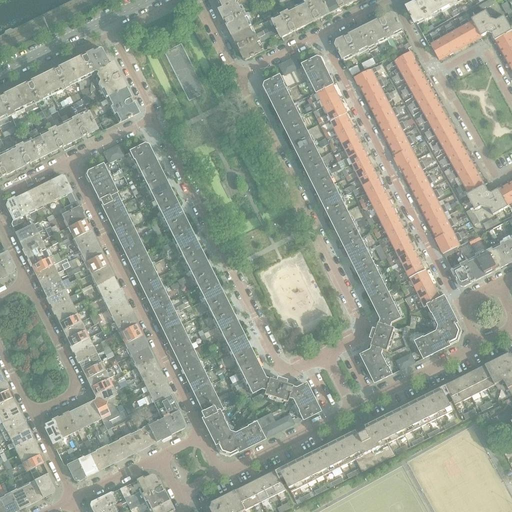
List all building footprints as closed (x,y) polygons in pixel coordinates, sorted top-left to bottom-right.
[(217,0),(222,10),(234,4),(236,5),(237,3),(239,1),(247,5),(248,4),(246,0),(217,0)] [(330,14),(322,0),(317,0),(313,2),(312,0),(305,4),(306,6),(298,10),(306,26),(330,14)] [(354,2),(353,0),(322,0),(330,14),(354,2)] [(433,17),(442,12),(434,0),(421,0),(407,7),(415,25),(417,26),(425,21),(433,17)] [(457,3),(463,0),(434,0),(442,12),(449,8),(450,10),(451,9),(452,12),(450,13),(453,18),(459,15),(457,10),(455,7),(458,5),(457,3)] [(487,9),(495,4),(493,0),(489,0),(482,5),(484,9),(486,8),(487,9)] [(511,17),(511,12),(507,3),(501,6),(506,14),(507,14),(510,19),(511,17)] [(250,27),(245,19),(248,18),(244,12),(242,11),(239,6),(236,5),(234,4),(222,10),(220,11),(232,36),(250,27)] [(306,26),(298,10),(289,14),(288,12),(280,16),(281,18),(274,22),(280,35),(282,38),(306,26)] [(511,32),(511,30),(506,21),(504,17),(496,22),(490,20),(486,12),(471,20),(472,21),(481,36),(481,37),(487,34),(488,34),(490,34),(491,35),(492,35),(495,41),(496,41),(511,33),(511,32)] [(402,32),(402,31),(403,31),(395,16),(391,15),(370,26),(379,44),(387,40),(395,36),(402,32)] [(481,36),(472,21),(469,23),(467,20),(466,20),(464,16),(462,18),(475,41),(476,39),(481,36)] [(475,41),(462,18),(458,19),(461,23),(460,24),(462,27),(459,29),(467,44),(471,42),(472,42),(474,41),(475,41)] [(263,42),(271,38),(272,39),(280,35),(274,22),(273,19),(267,22),(270,28),(254,36),(250,27),(232,36),(245,62),(263,52),(259,43),(262,42),(263,42)] [(467,44),(459,29),(455,31),(453,27),(452,28),(450,24),(447,26),(461,49),(462,47),(467,44)] [(379,44),(370,26),(359,31),(368,49),(369,51),(379,46),(379,44)] [(461,49),(447,26),(444,27),(447,31),(446,31),(448,35),(445,36),(453,52),(457,49),(458,50),(460,49),(461,49)] [(360,53),(368,49),(359,31),(337,42),(336,46),(344,61),(356,55),(360,53)] [(453,52),(445,36),(441,39),(439,35),(438,36),(436,32),(434,33),(447,57),(448,55),(448,54),(453,52)] [(447,57),(434,33),(433,33),(430,34),(431,35),(430,36),(434,43),(428,46),(429,47),(431,46),(439,60),(443,57),(444,58),(446,57),(447,57)] [(499,48),(511,41),(511,33),(496,41),(499,45),(498,46),(499,48)] [(511,50),(511,41),(499,48),(501,50),(504,55),(511,50)] [(109,66),(101,49),(99,48),(69,63),(78,81),(94,72),(97,73),(98,71),(109,66)] [(398,70),(413,61),(415,60),(411,53),(387,67),(388,70),(392,67),(393,68),(396,66),(398,70)] [(326,72),(324,68),(324,66),(325,65),(323,60),(322,58),(318,57),(316,58),(311,60),(311,62),(309,63),(302,67),(307,75),(308,78),(305,80),(306,81),(326,72)] [(291,72),(299,68),(295,59),(287,63),(291,72)] [(393,82),(418,68),(418,67),(416,66),(413,61),(398,70),(395,72),(397,76),(391,79),(393,82)] [(78,81),(69,63),(41,77),(50,94),(60,90),(61,92),(69,88),(68,85),(78,81)] [(284,75),(291,72),(287,63),(280,66),(284,75)] [(112,64),(109,66),(98,71),(97,73),(96,76),(99,82),(98,84),(101,91),(103,90),(107,98),(125,89),(112,64)] [(376,78),(374,74),(377,72),(379,76),(385,73),(382,65),(354,79),(358,86),(360,85),(376,78)] [(300,74),(298,69),(299,69),(299,68),(291,72),(294,77),(300,74)] [(406,83),(421,75),(418,71),(419,70),(418,68),(393,82),(393,83),(395,82),(396,84),(400,81),(401,82),(404,80),(406,83)] [(333,85),(328,75),(326,72),(306,81),(307,83),(310,82),(316,94),(332,86),(333,85)] [(402,95),(426,82),(426,81),(424,80),(423,80),(421,75),(406,83),(408,87),(404,89),(405,90),(401,92),(402,95)] [(50,94),(41,77),(14,90),(23,108),(33,103),(34,105),(42,101),(41,99),(50,94)] [(287,89),(284,85),(286,84),(282,77),(273,81),(272,81),(271,80),(266,82),(266,85),(265,88),(264,89),(266,94),(268,94),(277,113),(294,104),(288,93),(291,91),(291,90),(290,88),(287,89)] [(363,93),(387,81),(389,80),(388,77),(381,80),(381,79),(378,81),(376,78),(360,85),(362,90),(362,93),(363,93)] [(383,92),(381,88),(384,87),(384,86),(388,84),(387,81),(363,93),(364,95),(365,95),(367,100),(383,92)] [(413,97),(429,89),(426,85),(427,84),(426,82),(402,95),(404,97),(408,95),(408,96),(412,94),(413,97)] [(319,101),(336,93),(332,86),(316,94),(319,101)] [(87,89),(80,92),(83,98),(89,94),(87,89)] [(137,115),(125,89),(107,98),(112,107),(110,108),(113,115),(115,114),(120,123),(137,115)] [(409,109),(434,96),(434,95),(432,94),(431,94),(429,89),(413,97),(415,101),(412,103),(413,104),(407,107),(409,109)] [(22,128),(14,112),(23,108),(14,90),(0,97),(0,126),(9,122),(7,118),(11,116),(16,127),(17,130),(22,128)] [(370,107),(397,94),(395,91),(388,94),(385,95),(383,92),(367,100),(370,104),(369,105),(369,107),(370,107)] [(323,108),(339,100),(336,93),(319,101),(323,108)] [(80,99),(78,94),(70,99),(72,104),(80,99)] [(390,106),(388,103),(391,101),(391,100),(393,100),(395,104),(401,101),(397,94),(370,107),(370,108),(371,109),(372,109),(374,114),(390,106)] [(90,102),(86,96),(81,100),(84,106),(90,102)] [(421,112),(437,103),(434,99),(434,98),(434,96),(409,109),(410,112),(416,109),(416,110),(419,108),(421,112)] [(327,115),(343,107),(339,100),(323,108),(327,115)] [(418,123),(442,110),(441,109),(440,108),(439,108),(437,103),(421,112),(423,115),(420,117),(421,118),(415,121),(416,124),(418,123)] [(300,116),(294,105),(294,104),(277,113),(291,139),(308,131),(302,120),(305,118),(306,120),(311,118),(312,117),(310,113),(305,116),(304,114),(300,116)] [(377,121),(401,109),(401,110),(405,108),(404,106),(400,108),(400,107),(396,109),(395,108),(392,110),(390,106),(374,114),(377,118),(376,119),(377,121)] [(97,120),(92,109),(91,107),(85,109),(92,123),(97,120)] [(330,123),(346,115),(347,114),(343,107),(327,115),(330,122),(330,123)] [(96,131),(92,123),(85,109),(77,113),(78,116),(71,119),(72,121),(64,126),(72,143),(96,131)] [(398,120),(396,117),(399,115),(398,114),(402,112),(401,110),(401,109),(377,121),(377,122),(379,124),(382,128),(398,120)] [(429,125),(444,117),(442,113),(442,112),(442,110),(418,123),(420,125),(424,123),(424,124),(427,122),(429,125)] [(333,130),(349,122),(346,115),(330,123),(333,130)] [(426,137),(450,124),(449,123),(448,121),(447,121),(444,117),(429,125),(431,129),(428,131),(428,132),(424,134),(426,137)] [(48,124),(47,121),(45,118),(41,120),(33,124),(36,130),(48,124)] [(408,124),(407,121),(403,123),(402,122),(399,123),(398,120),(382,128),(384,133),(384,136),(408,124)] [(337,137),(353,129),(349,122),(333,130),(337,137)] [(405,135),(403,131),(406,130),(405,129),(409,127),(409,126),(414,124),(412,122),(408,124),(384,136),(386,138),(389,142),(405,135)] [(437,140),(452,131),(450,126),(450,124),(426,137),(424,138),(427,143),(429,142),(428,139),(432,137),(432,138),(435,136),(437,140)] [(72,143),(64,126),(55,130),(54,128),(47,131),(48,133),(40,136),(49,154),(72,143)] [(341,144),(356,136),(353,129),(337,137),(341,144)] [(20,137),(18,132),(18,131),(12,134),(15,140),(20,137)] [(314,143),(308,131),(291,139),(304,166),(321,158),(316,147),(319,145),(318,143),(326,139),(324,135),(316,139),(317,141),(314,143)] [(434,151),(457,138),(457,137),(455,135),(452,131),(437,140),(439,143),(436,145),(430,149),(433,152),(434,152),(434,151)] [(391,150),(415,138),(414,135),(410,137),(409,136),(406,138),(405,135),(389,142),(391,147),(391,148),(391,150)] [(49,154),(40,136),(30,142),(39,159),(49,154)] [(344,151),(360,143),(356,136),(341,144),(344,151)] [(412,149),(410,145),(413,144),(413,143),(417,141),(415,138),(391,150),(393,152),(394,152),(396,157),(412,149)] [(445,153),(460,145),(457,140),(458,140),(457,138),(434,151),(434,152),(435,153),(439,151),(440,152),(443,150),(445,153)] [(39,159),(30,142),(23,145),(22,143),(14,147),(15,149),(15,150),(7,154),(15,171),(39,159)] [(348,158),(364,150),(360,143),(344,151),(348,158)] [(159,172),(154,162),(150,153),(151,151),(149,147),(147,147),(144,146),(142,144),(137,147),(137,149),(128,154),(131,160),(133,160),(136,165),(132,167),(134,170),(137,168),(143,180),(159,172)] [(441,164),(465,152),(465,151),(463,149),(462,149),(460,145),(445,153),(447,157),(444,159),(440,162),(441,164)] [(117,159),(122,157),(123,156),(119,146),(104,154),(109,163),(110,162),(116,160),(117,159)] [(418,160),(412,149),(396,157),(393,158),(399,169),(401,168),(418,160)] [(351,166),(367,158),(364,150),(348,158),(351,166)] [(453,168),(468,159),(465,154),(466,154),(465,152),(441,164),(440,165),(441,168),(443,167),(447,165),(447,166),(451,164),(453,168)] [(0,178),(15,171),(7,154),(0,157),(0,178)] [(327,170),(321,158),(304,166),(318,193),(335,185),(329,174),(331,173),(332,175),(341,170),(339,166),(333,169),(331,170),(330,168),(327,170)] [(355,173),(371,165),(367,158),(351,166),(355,173)] [(448,179),(473,165),(471,163),(470,163),(468,159),(453,168),(454,171),(451,173),(452,173),(448,176),(446,177),(448,179)] [(404,175),(428,163),(427,160),(422,162),(422,161),(419,163),(418,160),(401,168),(404,172),(403,173),(404,175)] [(425,174),(423,171),(426,169),(425,168),(429,166),(428,163),(404,175),(404,176),(406,177),(409,182),(425,174)] [(119,191),(114,181),(118,179),(117,178),(120,176),(119,175),(113,178),(112,176),(108,178),(106,173),(107,173),(104,165),(94,170),(93,169),(88,171),(88,173),(87,173),(87,176),(85,178),(88,183),(90,183),(99,201),(117,192),(119,191)] [(359,180),(374,172),(371,165),(355,173),(359,180)] [(457,183),(476,173),(473,168),(473,165),(448,179),(450,183),(452,182),(451,181),(455,179),(457,183)] [(173,199),(168,189),(159,172),(143,180),(146,187),(141,189),(148,203),(153,201),(156,207),(173,199)] [(363,187),(378,179),(374,172),(359,180),(363,187)] [(457,193),(481,179),(480,179),(479,177),(478,177),(476,173),(457,183),(460,187),(455,190),(457,193)] [(411,190),(435,178),(434,175),(429,177),(429,176),(426,178),(425,174),(409,182),(411,187),(411,189),(411,190)] [(71,194),(63,178),(61,177),(51,182),(58,198),(65,195),(66,196),(71,194)] [(432,188),(430,185),(433,183),(432,183),(437,181),(435,178),(411,190),(413,192),(414,192),(416,196),(432,188)] [(366,194),(382,187),(378,179),(363,187),(366,194)] [(466,196),(483,187),(481,182),(481,179),(457,193),(458,195),(463,193),(463,194),(466,192),(468,195),(466,195),(466,196)] [(58,198),(51,182),(39,188),(47,206),(53,203),(52,201),(58,198)] [(357,189),(354,183),(349,185),(352,192),(353,192),(356,190),(357,189)] [(340,196),(335,185),(318,193),(331,220),(348,211),(342,200),(346,198),(344,194),(340,196)] [(485,208),(490,193),(488,192),(484,186),(483,187),(466,196),(475,212),(482,208),(485,208)] [(511,198),(505,186),(503,188),(503,189),(499,191),(507,205),(510,203),(511,206),(511,198)] [(369,201),(385,193),(382,187),(366,194),(369,201)] [(47,206),(39,188),(27,193),(35,210),(36,210),(37,214),(44,210),(43,208),(47,206)] [(418,204),(442,192),(441,189),(437,191),(436,190),(434,192),(432,188),(416,196),(418,201),(418,204)] [(507,205),(499,191),(498,190),(492,194),(492,193),(490,193),(485,208),(489,210),(493,217),(509,208),(508,206),(507,206),(507,205)] [(126,203),(124,200),(123,199),(121,200),(117,192),(99,201),(100,201),(102,206),(102,207),(105,213),(108,212),(121,206),(121,205),(126,203)] [(440,202),(439,199),(441,198),(440,197),(444,195),(442,192),(418,204),(420,206),(421,206),(423,211),(440,202)] [(35,210),(27,193),(16,199),(24,215),(29,213),(35,210)] [(373,208),(389,201),(385,193),(369,201),(373,208)] [(71,194),(66,196),(70,205),(76,203),(71,194)] [(15,220),(24,215),(16,199),(14,200),(13,199),(7,202),(8,203),(7,204),(6,207),(13,221),(12,221),(11,225),(16,234),(22,232),(30,228),(28,223),(22,226),(21,223),(18,225),(16,222),(15,220)] [(186,226),(181,215),(173,199),(156,207),(159,213),(162,219),(158,221),(160,225),(164,223),(169,234),(186,226)] [(377,216),(393,208),(389,201),(373,208),(377,216)] [(437,212),(450,206),(448,203),(444,205),(442,206),(440,202),(423,211),(425,215),(425,216),(425,218),(437,212)] [(67,207),(64,208),(67,214),(78,208),(76,203),(70,205),(67,207)] [(430,225),(449,215),(447,211),(457,206),(456,203),(450,206),(437,212),(425,218),(426,219),(427,220),(428,220),(430,225)] [(126,216),(121,206),(108,212),(105,213),(111,226),(129,217),(128,215),(126,216)] [(84,221),(81,214),(83,213),(80,209),(79,209),(78,208),(67,214),(62,216),(62,217),(68,229),(84,221)] [(380,223),(396,215),(393,208),(377,216),(380,223)] [(354,224),(348,212),(348,211),(331,220),(345,247),(361,238),(356,228),(359,226),(358,224),(366,219),(364,215),(356,220),(357,222),(354,224)] [(480,223),(475,215),(474,215),(472,212),(468,215),(474,226),(480,223)] [(433,233),(464,217),(462,214),(455,217),(456,217),(451,219),(449,215),(430,225),(432,229),(432,230),(432,232),(433,233)] [(384,230),(400,222),(396,215),(380,223),(384,230)] [(456,230),(454,226),(458,223),(461,222),(461,221),(466,218),(465,216),(464,217),(433,233),(434,235),(435,235),(437,239),(456,230)] [(134,231),(128,220),(130,219),(129,217),(111,226),(117,239),(134,231)] [(90,232),(87,225),(88,225),(86,220),(85,221),(84,221),(68,229),(73,240),(90,232)] [(486,231),(498,224),(495,220),(492,222),(491,220),(483,225),(486,231)] [(388,237),(403,229),(400,222),(384,230),(388,237)] [(162,237),(156,225),(151,228),(156,239),(158,238),(158,239),(162,237)] [(38,234),(42,231),(41,227),(36,230),(34,226),(30,228),(22,232),(16,234),(20,242),(38,234)] [(60,232),(58,229),(57,229),(56,226),(51,228),(54,235),(60,232)] [(200,252),(195,242),(186,226),(169,234),(175,246),(172,248),(172,249),(170,250),(163,254),(167,262),(170,268),(173,266),(170,260),(176,257),(180,255),(183,261),(200,252)] [(54,235),(50,228),(45,230),(49,238),(54,235)] [(391,244),(407,236),(403,229),(388,237),(391,244)] [(497,239),(493,230),(493,229),(488,232),(493,241),(497,239)] [(439,247),(464,235),(463,232),(459,234),(458,233),(458,234),(456,230),(437,239),(435,240),(439,247)] [(143,241),(142,238),(138,240),(134,231),(117,239),(123,250),(143,241)] [(96,243),(90,232),(73,240),(79,252),(96,243)] [(24,250),(42,241),(38,234),(20,242),(24,250)] [(459,247),(457,243),(462,241),(461,240),(466,238),(464,235),(439,247),(443,255),(444,254),(444,255),(450,252),(457,248),(459,247)] [(395,252),(410,244),(407,236),(391,244),(395,252)] [(471,246),(482,240),(480,236),(469,242),(471,246)] [(368,250),(361,238),(345,247),(358,274),(375,265),(370,254),(372,253),(370,249),(368,250)] [(28,258),(45,249),(42,241),(24,250),(24,251),(23,251),(25,256),(26,255),(28,258)] [(145,254),(140,244),(144,242),(143,241),(123,250),(129,262),(145,254)] [(511,263),(511,242),(511,241),(505,244),(504,243),(500,245),(501,247),(510,264),(511,263)] [(101,255),(96,243),(79,252),(84,263),(101,255)] [(398,259),(414,251),(410,244),(395,252),(398,259)] [(168,245),(161,249),(163,254),(170,250),(168,245)] [(510,264),(501,247),(493,251),(492,249),(484,253),(485,255),(477,260),(485,277),(510,264)] [(32,267),(53,256),(48,248),(45,249),(28,258),(29,261),(28,262),(30,266),(31,266),(32,267)] [(450,252),(444,255),(445,258),(458,252),(457,248),(450,252)] [(402,266),(418,258),(414,251),(398,259),(402,266)] [(213,279),(208,269),(200,252),(183,261),(189,272),(185,274),(187,278),(191,277),(196,288),(213,279)] [(13,269),(6,253),(0,255),(0,262),(7,275),(13,272),(12,269),(13,269)] [(150,264),(145,254),(129,262),(135,274),(155,264),(154,262),(150,264)] [(107,267),(101,255),(84,263),(90,275),(107,267)] [(36,275),(54,266),(53,266),(57,264),(53,256),(32,267),(36,275)] [(485,277),(477,260),(469,264),(468,262),(464,264),(462,260),(461,261),(460,257),(456,259),(459,263),(460,265),(460,266),(461,268),(454,272),(453,271),(452,271),(460,287),(464,288),(485,277)] [(77,258),(68,263),(71,270),(80,265),(77,258)] [(405,273),(421,265),(418,258),(402,266),(405,273)] [(157,278),(152,268),(156,267),(155,264),(135,274),(141,286),(157,278)] [(389,291),(383,280),(387,279),(385,274),(381,276),(375,265),(358,274),(372,300),(389,291)] [(409,280),(425,272),(421,265),(405,273),(409,280)] [(40,283),(58,274),(54,266),(36,275),(40,283)] [(113,278),(107,267),(90,275),(96,287),(113,278)] [(74,276),(71,270),(70,268),(65,271),(69,279),(74,276)] [(413,287),(429,279),(426,272),(425,272),(409,280),(410,281),(413,287)] [(44,291),(61,282),(58,274),(40,283),(44,291)] [(119,290),(113,278),(96,287),(102,298),(119,290)] [(162,288),(157,278),(141,286),(147,298),(166,288),(166,286),(162,288)] [(187,283),(184,278),(177,281),(180,286),(187,283)] [(48,299),(77,284),(75,280),(69,283),(67,279),(62,282),(61,282),(44,291),(48,299)] [(227,306),(222,296),(213,279),(196,288),(202,299),(199,301),(201,305),(201,304),(204,310),(207,308),(210,314),(227,306)] [(417,294),(433,286),(429,279),(413,287),(417,294)] [(52,307),(74,296),(69,298),(66,290),(77,284),(48,299),(47,300),(49,304),(50,304),(52,307)] [(83,294),(92,289),(91,286),(81,290),(83,294)] [(421,301),(436,293),(433,286),(417,294),(421,301)] [(169,302),(164,292),(167,290),(166,288),(147,298),(152,310),(169,302)] [(124,302),(121,295),(123,295),(120,290),(119,291),(119,290),(102,298),(107,310),(124,302)] [(395,303),(389,292),(389,291),(372,300),(382,321),(381,324),(391,328),(393,324),(403,319),(399,312),(402,311),(399,305),(406,301),(405,298),(398,302),(395,303)] [(440,301),(440,300),(436,293),(421,301),(424,309),(427,307),(440,301)] [(56,315),(73,306),(71,302),(76,300),(74,296),(52,307),(53,310),(52,310),(54,315),(55,314),(56,315)] [(462,332),(445,300),(444,298),(440,300),(440,301),(427,307),(434,319),(431,320),(433,323),(435,322),(438,328),(437,330),(460,337),(462,332)] [(129,312),(131,312),(129,307),(127,308),(124,302),(107,310),(113,322),(130,313),(129,312)] [(178,312),(189,307),(187,302),(183,304),(172,309),(169,302),(152,310),(158,322),(178,312)] [(59,323),(77,314),(73,306),(56,315),(59,323)] [(240,333),(235,323),(227,306),(210,314),(215,326),(212,328),(214,332),(217,330),(223,341),(240,333)] [(94,317),(90,308),(89,308),(86,310),(90,319),(90,318),(94,317)] [(181,326),(175,316),(179,314),(178,312),(158,322),(164,334),(181,326)] [(136,325),(130,313),(113,322),(119,334),(136,325)] [(63,331),(81,323),(77,314),(59,323),(63,331)] [(67,339),(85,330),(81,323),(63,331),(67,339)] [(387,350),(393,332),(394,331),(399,332),(400,327),(394,326),(393,329),(391,328),(381,324),(379,324),(377,330),(374,330),(373,335),(371,340),(373,340),(371,347),(373,348),(384,351),(384,352),(390,354),(391,352),(387,350)] [(141,337),(136,325),(119,334),(124,345),(141,337)] [(190,336),(189,334),(185,336),(181,326),(164,334),(170,346),(190,336)] [(71,347),(89,338),(85,330),(67,339),(71,347)] [(424,359),(458,342),(460,337),(437,330),(436,333),(431,335),(429,332),(427,334),(428,336),(415,343),(424,359)] [(205,339),(203,335),(201,331),(198,333),(204,345),(207,343),(205,339)] [(254,359),(249,349),(240,333),(223,341),(229,353),(226,354),(228,358),(231,357),(237,368),(254,359)] [(192,350),(187,340),(191,338),(190,336),(170,346),(176,358),(192,350)] [(147,348),(141,337),(124,345),(130,357),(147,348)] [(75,355),(93,346),(89,338),(71,347),(71,348),(70,348),(72,353),(74,352),(75,355)] [(109,349),(106,341),(100,343),(104,351),(109,349)] [(79,364),(97,355),(93,346),(75,355),(77,358),(76,359),(78,363),(79,363),(79,364)] [(153,362),(147,348),(130,357),(134,365),(136,369),(136,370),(153,362)] [(392,376),(387,367),(386,364),(389,362),(390,361),(394,361),(394,359),(389,359),(388,358),(387,358),(384,360),(382,356),(384,352),(384,351),(373,348),(372,351),(370,352),(368,351),(362,354),(362,356),(376,384),(392,376)] [(202,361),(201,358),(197,360),(192,350),(176,358),(182,370),(202,361)] [(415,364),(410,354),(403,358),(408,367),(415,364)] [(83,372),(101,363),(97,355),(79,364),(83,372)] [(511,387),(511,356),(509,355),(486,366),(490,375),(495,386),(498,390),(505,392),(509,390),(511,387)] [(403,358),(396,361),(395,362),(396,362),(392,364),(395,370),(399,368),(401,371),(408,367),(403,358)] [(262,398),(268,381),(264,380),(254,359),(237,368),(240,374),(236,376),(238,381),(230,386),(231,388),(244,382),(244,383),(251,395),(255,402),(262,398)] [(204,374),(199,364),(203,362),(202,361),(182,370),(188,382),(204,374)] [(128,387),(134,384),(139,381),(137,377),(139,376),(143,382),(159,374),(153,362),(136,370),(136,369),(131,372),(134,379),(130,382),(129,380),(126,382),(127,385),(128,387)] [(87,379),(105,370),(101,363),(83,372),(87,379)] [(495,386),(490,375),(486,366),(478,370),(488,389),(495,386)] [(91,388),(109,379),(105,370),(87,379),(91,388)] [(488,389),(478,370),(470,374),(480,394),(488,389)] [(165,385),(164,383),(165,382),(163,378),(162,378),(159,374),(143,382),(145,388),(141,390),(143,394),(144,395),(165,385)] [(209,384),(204,374),(188,382),(194,394),(213,385),(212,383),(209,384)] [(480,394),(470,374),(462,378),(472,398),(480,394)] [(472,398),(462,378),(454,382),(463,402),(472,398)] [(96,396),(113,387),(109,379),(91,388),(95,396),(96,396)] [(288,400),(291,389),(292,387),(285,385),(286,382),(276,379),(275,381),(268,379),(268,381),(262,398),(262,399),(264,400),(265,396),(284,403),(283,407),(285,407),(288,400)] [(118,396),(116,393),(117,390),(127,385),(126,382),(125,380),(120,383),(113,387),(96,396),(96,398),(96,400),(112,405),(116,407),(124,403),(114,399),(115,397),(118,396)] [(463,402),(454,382),(445,387),(451,399),(455,406),(463,402)] [(318,412),(305,385),(303,384),(297,387),(297,389),(295,390),(291,389),(288,400),(293,402),(295,405),(291,407),(293,410),(296,409),(302,420),(318,412)] [(147,406),(153,404),(170,395),(169,394),(171,394),(169,389),(167,390),(165,385),(144,395),(143,394),(141,395),(139,397),(140,400),(143,399),(147,406)] [(216,398),(211,389),(214,387),(213,385),(194,394),(200,406),(216,398)] [(389,443),(396,439),(453,411),(448,401),(451,399),(445,387),(441,389),(365,427),(367,431),(358,435),(356,432),(281,470),(281,469),(277,471),(283,484),(286,483),(290,493),(355,461),(361,473),(395,456),(389,443)] [(0,404),(11,399),(11,398),(12,398),(10,393),(9,394),(7,391),(0,394),(0,404)] [(238,403),(232,392),(228,394),(234,405),(238,403)] [(157,412),(174,403),(170,395),(153,404),(157,412)] [(219,412),(226,408),(224,406),(220,407),(216,398),(200,406),(203,412),(200,413),(203,419),(219,412)] [(0,414),(15,407),(11,399),(0,404),(0,414)] [(115,418),(114,413),(112,405),(96,400),(95,402),(93,403),(101,420),(107,431),(113,428),(110,422),(108,422),(115,418)] [(101,420),(93,403),(93,402),(85,406),(93,424),(101,420)] [(135,411),(130,402),(123,405),(128,414),(135,411)] [(493,407),(490,402),(485,404),(488,410),(493,407)] [(178,412),(174,403),(157,412),(161,420),(178,412)] [(488,410),(485,404),(479,407),(482,412),(488,410)] [(93,424),(85,406),(77,410),(85,428),(93,424)] [(0,421),(1,424),(19,415),(15,407),(0,414),(0,421)] [(85,428),(77,410),(69,414),(77,431),(85,428)] [(138,411),(128,416),(130,420),(131,421),(141,416),(138,411)] [(184,427),(178,413),(179,413),(178,412),(161,420),(148,426),(151,432),(165,425),(170,436),(183,430),(184,427)] [(224,423),(219,412),(203,419),(202,420),(209,434),(229,424),(228,421),(224,423)] [(471,418),(469,412),(463,415),(466,420),(471,418)] [(264,439),(294,425),(300,422),(298,418),(292,421),(289,415),(275,422),(271,413),(255,421),(264,439)] [(77,431),(69,414),(68,415),(67,414),(63,416),(63,417),(60,418),(68,436),(77,431)] [(5,432),(23,423),(19,415),(1,424),(5,432)] [(68,436),(60,418),(57,420),(57,419),(52,421),(53,422),(52,422),(60,439),(68,436)] [(502,435),(493,420),(488,422),(496,438),(502,435)] [(144,449),(134,427),(130,421),(126,423),(132,434),(124,438),(132,455),(144,449)] [(60,439),(52,422),(46,425),(47,428),(45,429),(53,444),(57,442),(59,447),(63,445),(61,441),(60,439)] [(9,440),(27,431),(23,423),(5,432),(2,434),(6,442),(9,440)] [(229,457),(263,440),(255,424),(248,427),(247,423),(238,428),(239,431),(233,434),(231,433),(224,456),(229,457)] [(224,456),(231,433),(229,433),(226,427),(229,425),(229,424),(209,434),(219,454),(224,456)] [(156,443),(151,432),(148,426),(142,429),(140,430),(137,425),(134,427),(144,449),(156,443)] [(171,438),(170,436),(165,425),(151,432),(156,443),(161,441),(161,442),(162,442),(162,441),(170,437),(170,438),(171,438)] [(13,448),(31,440),(29,436),(30,436),(28,431),(27,432),(27,431),(9,440),(11,444),(7,446),(9,450),(13,448)] [(132,455),(124,438),(119,441),(119,442),(114,445),(121,460),(132,455)] [(17,456),(35,447),(36,446),(34,442),(33,442),(31,440),(13,448),(17,456)] [(121,460),(114,445),(107,448),(107,447),(101,449),(109,466),(121,460)] [(21,464),(39,456),(35,447),(17,456),(21,464)] [(109,466),(101,449),(96,452),(97,453),(90,456),(98,472),(109,466)] [(98,472),(90,456),(84,459),(84,458),(83,458),(80,453),(75,455),(77,461),(78,460),(86,477),(98,472)] [(35,468),(43,464),(39,456),(21,464),(25,473),(29,471),(35,468)] [(86,477),(78,460),(77,461),(78,461),(68,466),(67,466),(74,481),(77,482),(78,481),(79,483),(85,480),(84,478),(86,477)] [(40,479),(35,468),(29,471),(34,482),(36,481),(40,479)] [(283,484),(277,471),(269,475),(278,495),(286,491),(283,484)] [(278,495),(269,475),(260,480),(269,499),(278,495)] [(161,489),(158,483),(157,484),(153,477),(151,476),(144,480),(143,478),(136,481),(140,490),(139,491),(140,495),(130,500),(129,497),(124,499),(125,500),(128,506),(161,489)] [(53,491),(46,477),(40,480),(40,479),(36,481),(44,498),(45,498),(45,499),(51,496),(51,495),(52,494),(53,491)] [(269,499),(260,480),(252,484),(261,503),(269,499)] [(36,481),(34,482),(29,484),(30,486),(23,489),(30,505),(44,498),(36,481)] [(261,503),(252,484),(244,487),(253,507),(261,503)] [(125,487),(119,490),(124,499),(129,497),(130,496),(125,487)] [(253,507),(244,487),(236,491),(241,501),(245,511),(253,507)] [(30,505),(23,489),(17,492),(17,490),(10,494),(18,511),(30,505)] [(168,501),(161,489),(128,506),(130,510),(146,502),(150,510),(168,501)] [(101,511),(113,507),(125,500),(124,499),(119,490),(112,493),(90,504),(90,506),(92,511),(101,511)] [(245,511),(241,501),(236,491),(212,504),(211,509),(210,509),(211,511),(245,511)] [(15,511),(18,511),(10,494),(4,496),(4,498),(0,500),(0,504),(3,511),(15,511)] [(297,505),(306,501),(304,497),(298,500),(299,500),(296,502),(297,505)] [(172,511),(168,501),(150,510),(151,511),(172,511)] [(290,509),(288,503),(282,506),(285,511),(290,509)]
